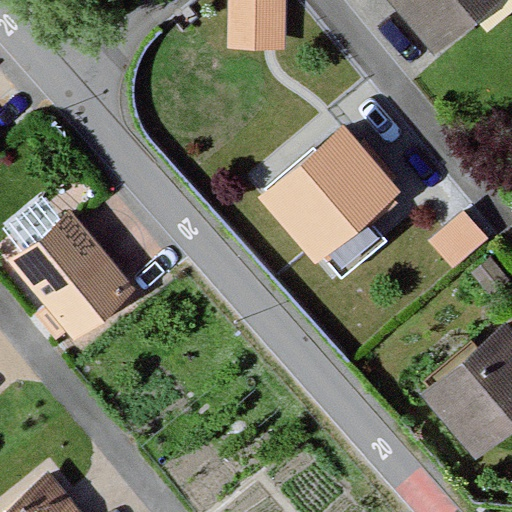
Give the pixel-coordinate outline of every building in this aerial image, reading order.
[(231,0),(230,41),(283,42),(283,0),(231,0)] [(393,0),(431,45),(484,0),(393,0)] [(343,111),(258,184),(314,250),(322,243),(329,251),(398,191),(391,183),(399,176),(343,111)] [(72,204),(10,254),(47,300),(37,309),(57,334),(67,325),(73,330),(134,281),(79,213),(72,204)] [(447,223),(430,237),(454,265),(487,236),(463,209),(447,223)] [(491,254),(473,268),(491,290),(509,276),(491,254)] [(511,321),(506,314),(423,383),(475,444),(511,414),(511,412),(511,321)] [(68,498),(48,472),(0,510),(0,511),(78,511),(79,511),(68,498)]
